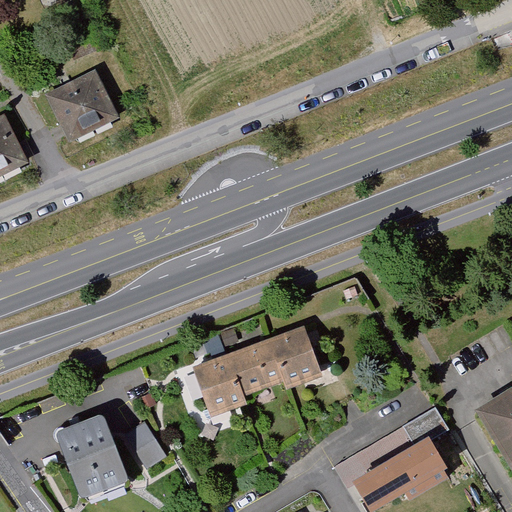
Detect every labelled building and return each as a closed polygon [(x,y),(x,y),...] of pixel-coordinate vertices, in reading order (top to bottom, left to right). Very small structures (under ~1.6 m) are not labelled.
[(89,80),(38,101),(62,155),(113,134),(89,80)] [(0,129),(0,180),(19,173),(0,129)] [(302,326),(193,366),(211,416),(321,376),(302,326)] [(511,385),(476,408),(511,467),(511,385)] [(136,480),(110,418),(62,438),(89,500),(136,480)] [(125,434),(147,468),(167,454),(145,421),(125,434)] [(429,433),(389,456),(353,476),(373,509),(408,489),(413,498),(453,475),(429,433)]
